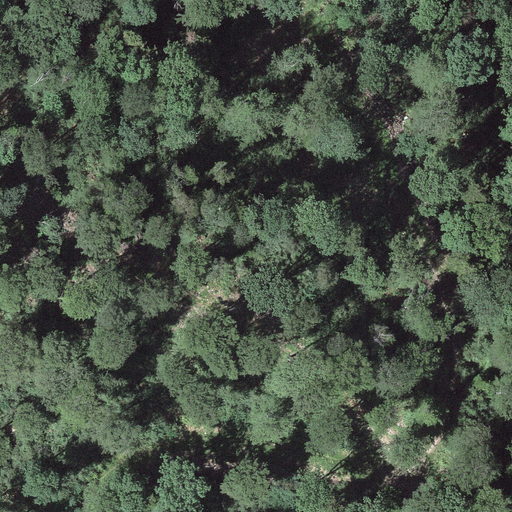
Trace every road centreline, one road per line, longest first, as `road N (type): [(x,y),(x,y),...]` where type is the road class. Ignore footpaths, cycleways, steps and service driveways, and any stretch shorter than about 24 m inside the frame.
road 1 (track): [(402,465),(424,449),(445,395),(442,295),(304,0)]
road 2 (track): [(73,511),(127,457),(198,436),(252,436),(364,465),(402,465)]
